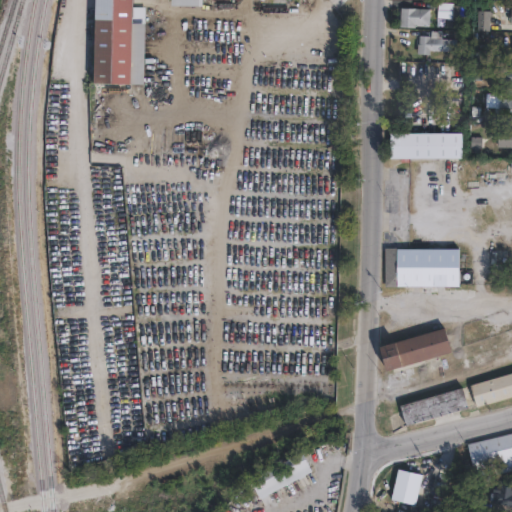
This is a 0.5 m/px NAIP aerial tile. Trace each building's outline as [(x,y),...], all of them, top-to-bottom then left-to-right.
[(132,0),(132,4),(130,83),(93,82),(95,4),(95,0),(132,0)] [(454,9),(454,17),(436,16),(436,9),(437,1),(455,2),(454,9)] [(430,9),(429,26),(415,26),(415,27),(400,27),(401,8),(430,9)] [(492,10),(477,10),(476,30),(491,30),(492,10)] [(442,31),(442,39),(448,39),(447,51),(429,50),(429,54),(417,53),(417,43),(419,43),(419,35),(431,36),(431,31),(442,31)] [(511,88),(505,88),(505,84),(501,84),(501,75),(499,75),(499,66),(511,66),(511,88)] [(511,98),(511,118),(495,118),(495,105),(500,105),(500,98),(511,98)] [(491,116),(490,121),(471,121),(471,106),(481,106),(481,116),(491,116)] [(511,147),(498,147),(498,130),(511,130),(511,147)] [(461,157),(390,158),(390,133),(461,132),(461,157)] [(398,247),(398,248),(459,248),(459,285),(386,285),(385,247),(398,247)] [(452,351),(387,371),(380,346),(444,327),(452,351)] [(511,396),(477,406),(471,384),(511,372),(511,396)] [(468,408),(406,425),(400,406),(462,388),(468,408)] [(511,472),(494,476),(493,468),(478,471),(472,444),(511,434),(511,472)] [(316,469),(262,498),(252,479),(306,449),(316,469)] [(511,484),(511,503),(495,501),(498,486),(503,487),(504,483),(511,484)]
